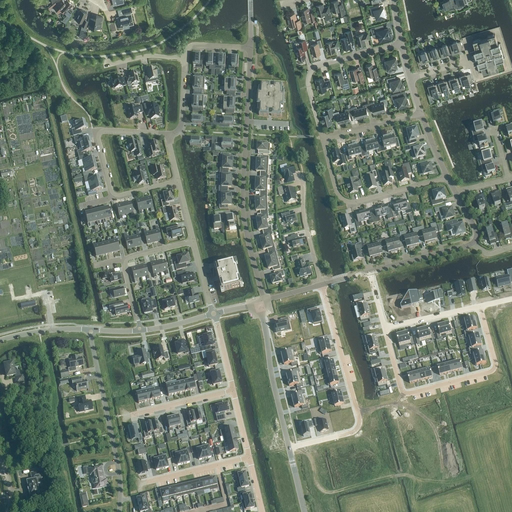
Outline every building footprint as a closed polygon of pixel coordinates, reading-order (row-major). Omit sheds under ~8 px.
[(61,0),(54,8),(59,13),(61,10),(65,14),(67,12),(70,15),(74,10),(70,8),(72,6),(67,0),(64,3),(61,0)] [(453,0),(447,0),(445,0),(440,2),(443,9),(448,7),(449,11),(456,8),(453,0)] [(453,0),(456,8),(456,10),(463,7),(462,4),(467,2),(467,0),(453,0)] [(339,5),(338,1),(331,2),(333,12),(338,11),(339,16),(345,14),(343,5),(339,5)] [(324,8),(323,5),(316,6),(318,16),(325,15),(326,21),(330,20),(331,22),(333,22),(328,7),(324,8)] [(379,9),(378,6),(370,8),(372,16),(376,15),(377,19),(386,17),(383,8),(379,9)] [(130,15),(129,13),(132,12),(130,8),(118,11),(119,17),(117,18),(118,23),(119,27),(117,27),(123,27),(123,28),(129,27),(128,26),(133,24),(131,20),(132,20),(130,15)] [(309,13),(308,8),(301,10),(302,15),(303,18),(304,21),(311,20),(311,22),(315,21),(313,13),(309,13)] [(84,20),(87,13),(80,10),(77,14),(78,14),(77,17),(76,16),(74,20),(82,23),(81,26),(86,28),(88,21),(84,20)] [(297,21),(295,14),(287,16),(290,27),(295,25),(296,29),(301,28),(300,21),(297,21)] [(100,29),(103,17),(96,16),(95,20),(90,19),(88,29),(94,30),(94,28),(100,29)] [(379,26),(371,28),(373,38),(379,36),(380,41),(383,40),(384,41),(387,40),(387,39),(391,38),(388,29),(381,31),(379,26)] [(299,31),(301,41),(307,39),(304,29),(299,31)] [(344,50),(349,48),(351,48),(349,41),(353,40),(351,31),(345,33),(346,38),(341,39),(344,50)] [(370,40),(368,34),(363,35),(363,34),(356,36),(358,46),(365,44),(365,41),(370,40)] [(498,44),(495,35),(473,42),(476,51),(475,51),(476,56),(478,56),(479,61),(478,61),(479,66),(480,66),(483,75),(505,68),(502,59),(505,58),(500,43),(498,44)] [(306,57),(304,50),(308,49),(305,40),(299,42),(300,47),(295,48),(296,49),(295,49),(294,50),(295,52),(296,53),(297,53),(298,59),(306,57)] [(314,56),(321,54),(319,48),(322,48),(320,40),(317,41),(318,44),(311,46),(314,56)] [(339,47),(337,41),(333,42),(326,43),(328,53),(335,51),(335,48),(339,47)] [(449,44),(452,53),(452,55),(458,53),(458,52),(463,50),(460,42),(457,43),(457,41),(449,44)] [(447,55),(452,53),(449,44),(439,47),(442,57),(442,58),(448,56),(447,55)] [(437,58),(442,57),(439,47),(428,50),(431,61),(437,59),(437,58)] [(431,61),(428,50),(421,52),(421,54),(418,55),(419,58),(418,58),(419,61),(420,61),(421,64),(427,63),(426,61),(431,60),(431,61)] [(202,69),(203,62),(200,62),(201,56),(200,56),(200,55),(194,55),(193,66),(196,66),(196,69),(202,69)] [(215,70),(216,63),(213,63),(214,56),(207,55),(206,67),(209,67),(209,70),(215,70)] [(216,63),(215,70),(221,70),(222,68),(225,68),(226,57),(219,56),(218,63),(216,63)] [(238,69),(239,57),(232,57),(231,64),(229,64),(228,71),(235,71),(235,68),(238,69)] [(389,74),(395,72),(394,69),(397,68),(396,63),(397,63),(396,58),(386,61),(389,74)] [(374,71),(372,65),(366,67),(368,77),(372,76),(373,80),(379,78),(377,70),(374,71)] [(147,77),(144,78),(146,84),(150,83),(158,81),(157,79),(157,78),(158,78),(156,69),(155,69),(155,68),(146,70),(147,77)] [(358,72),(357,69),(350,71),(350,74),(348,74),(349,78),(351,77),(352,81),(357,79),(358,83),(364,81),(362,71),(358,72)] [(128,90),(131,89),(131,86),(131,85),(139,83),(137,73),(128,75),(129,79),(126,80),(128,90)] [(344,80),(342,73),(334,75),(337,85),(342,84),(344,90),(350,88),(347,79),(344,80)] [(459,77),(462,86),(466,85),(466,86),(470,84),(470,83),(473,82),(470,74),(465,75),(465,74),(459,76),(459,77)] [(193,85),(204,85),(205,79),(200,79),(200,76),(194,75),(194,79),(193,79),(193,85)] [(121,80),(120,77),(112,79),(112,80),(111,80),(113,88),(114,88),(114,89),(126,86),(124,79),(121,80)] [(225,86),(236,87),(236,81),(236,78),(230,77),(229,80),(225,80),(225,86)] [(396,80),(395,77),(387,79),(388,83),(391,82),(393,91),(404,88),(403,84),(401,84),(400,79),(396,80)] [(459,87),(462,86),(459,77),(455,79),(454,77),(449,79),(449,80),(452,89),(455,88),(455,89),(459,88),(459,87)] [(324,82),(324,79),(316,81),(317,85),(316,85),(317,88),(318,88),(319,92),(327,90),(326,88),(331,87),(330,81),(324,82)] [(448,90),(452,89),(449,80),(444,82),(444,81),(438,83),(438,84),(441,92),(445,91),(445,92),(449,91),(448,90)] [(282,92),(283,85),(261,84),(260,90),(259,90),(258,109),(259,109),(259,116),(281,117),(281,110),(283,110),(284,92),(282,92)] [(438,93),(441,92),(438,84),(434,85),(433,84),(427,86),(428,89),(427,90),(428,92),(429,92),(430,95),(434,94),(434,95),(438,94),(438,93)] [(204,91),(204,85),(193,85),(193,91),(194,91),(193,94),(201,94),(202,91),(204,91)] [(236,93),(236,87),(225,86),(225,92),(227,92),(226,96),(235,96),(235,93),(236,93)] [(401,97),(400,92),(391,95),(392,100),(396,99),(398,107),(409,105),(407,101),(406,101),(405,96),(401,97)] [(201,98),(201,94),(193,94),(193,97),(192,97),(192,103),(203,104),(204,98),(201,98)] [(234,99),(235,96),(226,96),(226,99),(224,99),(224,105),(235,105),(235,99),(234,99)] [(378,104),(380,112),(382,112),(382,113),(386,112),(385,111),(386,111),(385,106),(388,105),(386,99),(380,101),(381,103),(378,104)] [(380,112),(378,104),(375,105),(374,102),(368,104),(370,110),(373,109),(374,114),(375,114),(375,115),(378,114),(378,113),(380,112)] [(203,110),(203,104),(192,103),(192,109),(193,109),(192,112),(201,113),(201,109),(203,110)] [(157,106),(156,104),(148,106),(148,104),(143,105),(146,117),(149,116),(150,120),(159,118),(159,115),(160,115),(158,106),(157,106)] [(367,111),(370,110),(368,104),(363,105),(363,108),(360,109),(362,117),(364,117),(365,117),(368,117),(368,116),(367,111)] [(235,111),(235,105),(224,105),(224,111),(226,111),(226,114),(234,114),(234,111),(235,111)] [(143,113),(141,106),(136,107),(135,106),(127,108),(129,120),(138,118),(137,115),(143,113)] [(362,117),(360,109),(357,109),(356,107),(351,109),(352,115),(355,114),(356,119),(357,119),(360,119),(360,118),(362,117)] [(324,126),(331,124),(330,117),(333,116),(331,109),(325,110),(326,115),(322,116),(323,119),(323,120),(323,122),(324,126)] [(349,115),(352,115),(351,109),(345,110),(346,112),(342,113),(345,122),(347,121),(347,122),(350,121),(350,120),(351,120),(349,115)] [(345,122),(342,113),(339,114),(339,112),(333,113),(335,119),(337,119),(339,124),(339,123),(340,124),(343,123),(343,122),(345,122)] [(494,116),(493,112),(488,114),(491,123),(493,123),(494,124),(503,122),(502,118),(500,119),(498,114),(494,116)] [(77,120),(73,121),(74,124),(72,124),(74,129),(71,130),(73,136),(82,134),(81,130),(86,129),(86,128),(87,128),(87,124),(86,125),(85,121),(78,123),(77,120)] [(473,138),(483,135),(482,132),(483,131),(481,123),(478,124),(478,126),(474,127),(475,131),(472,132),(473,138)] [(413,129),(413,128),(410,129),(410,130),(407,131),(409,138),(406,139),(407,146),(416,143),(415,138),(419,137),(416,128),(413,129)] [(387,136),(390,147),(396,145),(397,149),(400,148),(397,139),(394,139),(393,135),(391,136),(391,135),(387,136)] [(483,135),(473,138),(475,143),(478,142),(479,146),(484,145),(484,147),(488,146),(485,137),(484,138),(483,135)] [(77,144),(78,147),(91,144),(90,142),(92,142),(91,138),(83,140),(82,136),(74,138),(75,145),(77,144)] [(386,148),(390,147),(387,136),(383,137),(383,138),(381,139),(382,143),(380,143),(382,153),(387,151),(386,148)] [(212,141),(211,152),(215,152),(215,144),(222,144),(222,148),(233,148),(233,142),(219,141),(219,138),(212,138),(212,141)] [(374,140),(370,141),(373,152),(376,151),(377,154),(382,153),(380,143),(377,144),(376,140),(374,141),(374,140)] [(135,143),(135,141),(128,142),(129,145),(130,150),(131,153),(135,151),(137,157),(142,155),(139,143),(135,143)] [(367,153),(373,152),(370,141),(366,142),(366,143),(364,143),(365,147),(362,148),(365,157),(368,157),(367,153)] [(156,142),(149,144),(150,148),(147,149),(149,158),(155,157),(154,153),(159,152),(156,142)] [(265,144),(265,143),(261,143),(261,144),(258,144),(258,147),(257,147),(256,150),(257,150),(257,151),(263,152),(263,155),(270,156),(270,144),(265,144)] [(91,144),(78,147),(79,151),(77,151),(78,158),(87,155),(86,152),(92,150),(91,144)] [(365,157),(362,148),(360,149),(359,145),(356,145),(352,146),(355,156),(361,155),(362,158),(365,157)] [(417,149),(416,145),(409,147),(410,151),(414,150),(416,159),(425,156),(424,154),(426,153),(425,150),(424,150),(423,147),(417,149)] [(351,157),(355,156),(352,146),(348,147),(349,148),(347,148),(348,152),(345,153),(347,162),(352,161),(351,157)] [(339,150),(331,152),(334,164),(339,162),(340,167),(346,165),(343,156),(340,157),(339,150)] [(481,166),(491,164),(490,161),(492,160),(489,151),(486,152),(486,154),(482,156),(483,160),(480,161),(481,166)] [(220,163),(233,164),(233,160),(232,160),(232,158),(229,158),(230,155),(221,154),(220,163)] [(83,167),(95,164),(94,158),(88,159),(87,155),(78,158),(79,161),(82,161),(81,161),(83,167)] [(257,166),(268,166),(269,157),(262,157),(262,160),(257,160),(256,160),(256,164),(257,164),(257,166)] [(428,165),(427,162),(418,164),(419,168),(421,167),(423,175),(429,174),(429,175),(433,174),(430,164),(428,165)] [(233,168),(233,164),(220,163),(220,172),(229,173),(229,170),(232,170),(232,167),(233,168)] [(83,177),(92,175),(91,171),(97,170),(95,164),(83,167),(84,173),(82,173),(83,177)] [(409,180),(407,175),(412,174),(409,164),(402,166),(403,170),(397,172),(398,175),(399,175),(401,182),(409,180)] [(481,166),(483,172),(484,172),(485,178),(491,176),(491,174),(492,174),(492,176),(496,175),(493,166),(492,167),(491,164),(481,166)] [(158,169),(157,166),(151,168),(153,174),(156,173),(158,180),(165,178),(163,168),(158,169)] [(268,176),(268,166),(257,166),(256,168),(255,171),(256,171),(256,172),(262,172),(261,176),(268,176)] [(292,177),(292,175),(295,174),(293,166),(283,169),(285,177),(287,184),(294,182),(293,176),(292,177)] [(137,176),(136,177),(133,178),(134,183),(138,182),(139,185),(145,183),(144,180),(148,179),(145,167),(139,168),(141,173),(136,174),(137,176)] [(390,179),(394,178),(391,169),(385,170),(386,174),(381,176),(382,180),(383,180),(385,186),(392,184),(390,179)] [(2,178),(12,176),(10,170),(0,172),(2,178)] [(229,176),(229,173),(220,172),(219,181),(232,182),(232,178),(231,178),(231,176),(229,176)] [(369,189),(377,187),(374,178),(377,178),(375,172),(372,172),(373,176),(366,178),(369,189)] [(88,186),(100,183),(99,177),(93,179),(92,175),(83,177),(85,183),(87,183),(88,186)] [(269,176),(268,176),(261,176),(261,179),(256,179),(256,180),(255,180),(255,183),(256,183),(256,185),(267,186),(268,180),(269,180),(269,176)] [(362,187),(360,180),(354,182),(354,181),(347,183),(348,187),(348,190),(349,190),(350,194),(357,192),(356,188),(362,187)] [(232,186),(232,182),(219,181),(219,191),(228,191),(228,188),(231,188),(231,186),(232,186)] [(100,183),(88,186),(89,190),(87,190),(88,196),(97,194),(96,190),(104,188),(103,185),(101,185),(100,183)] [(267,195),(267,186),(256,185),(256,187),(255,187),(255,191),(256,191),(256,192),(261,192),(261,195),(267,195)] [(285,191),(284,187),(277,189),(279,196),(285,195),(287,203),(296,200),(293,189),(285,191)] [(432,206),(441,204),(440,200),(446,199),(443,189),(444,188),(439,190),(440,191),(433,193),(434,197),(430,198),(432,206)] [(228,194),(228,191),(219,191),(219,200),(232,200),(232,196),(231,196),(231,194),(228,194)] [(495,207),(500,205),(499,200),(502,199),(499,191),(490,194),(492,200),(490,200),(492,206),(491,206),(492,206),(494,205),(495,207)] [(169,193),(168,192),(165,193),(165,194),(163,194),(165,201),(161,202),(163,208),(169,206),(168,203),(173,202),(172,198),(173,198),(172,198),(171,192),(169,193)] [(256,205),(268,205),(267,199),(267,195),(261,195),(261,198),(256,198),(256,199),(255,199),(255,203),(256,203),(256,205)] [(479,211),(485,209),(485,208),(488,207),(484,195),(475,198),(473,199),(475,204),(476,209),(476,210),(478,209),(479,211)] [(143,199),(145,209),(150,208),(151,212),(153,211),(150,197),(143,199)] [(141,211),(145,209),(143,199),(136,201),(139,215),(142,214),(141,211)] [(232,200),(219,200),(219,209),(228,209),(228,206),(231,206),(231,204),(232,204),(232,200)] [(398,201),(401,212),(405,211),(405,212),(406,214),(406,215),(412,213),(409,203),(406,204),(405,200),(402,201),(402,200),(398,201)] [(398,213),(401,212),(398,201),(394,202),(395,202),(395,203),(392,204),(393,207),(391,208),(393,218),(399,217),(399,216),(398,217),(398,214),(398,213)] [(123,204),(126,214),(131,213),(132,217),(134,216),(130,202),(123,204)] [(121,216),(126,214),(123,204),(116,206),(120,220),(122,219),(121,216)] [(262,215),(268,214),(268,211),(268,205),(256,205),(256,207),(255,207),(255,211),(256,211),(261,211),(262,215)] [(393,218),(391,208),(388,209),(387,205),(384,206),(384,205),(380,206),(383,217),(386,216),(387,216),(388,219),(388,220),(393,218)] [(380,218),(383,217),(380,206),(376,207),(377,207),(377,208),(374,209),(375,212),(372,213),(375,223),(381,222),(380,221),(379,219),(380,218)] [(438,208),(434,209),(435,211),(436,214),(439,213),(440,215),(444,214),(445,220),(454,218),(454,215),(455,214),(454,211),(453,211),(452,208),(446,210),(445,206),(438,208)] [(170,210),(169,207),(162,209),(164,215),(168,214),(170,222),(178,220),(175,209),(170,210)] [(102,209),(105,220),(108,219),(109,223),(112,222),(108,208),(102,209)] [(106,224),(105,220),(102,209),(97,211),(99,221),(103,220),(104,224),(106,224)] [(375,223),(372,213),(369,214),(368,210),(366,211),(365,210),(366,210),(366,209),(362,210),(365,222),(368,221),(369,221),(370,224),(370,225),(375,223)] [(362,222),(365,222),(362,210),(358,212),(358,213),(356,213),(357,217),(354,218),(357,228),(362,227),(362,226),(361,223),(362,222)] [(100,225),(99,221),(97,211),(90,213),(93,223),(97,222),(98,226),(100,225)] [(90,224),(93,223),(90,213),(85,214),(88,228),(91,227),(90,224)] [(287,215),(287,213),(281,214),(282,219),(285,219),(287,224),(290,223),(290,224),(291,225),(293,224),(293,223),(293,222),(297,221),(295,213),(287,215)] [(258,225),(267,223),(266,220),(269,220),(268,217),(268,214),(262,215),(262,218),(257,218),(257,219),(256,219),(256,223),(257,223),(258,225)] [(346,217),(345,216),(340,217),(341,223),(343,223),(344,229),(349,228),(351,234),(357,232),(354,223),(354,224),(352,225),(349,216),(346,217)] [(226,230),(230,229),(229,228),(236,227),(235,217),(228,218),(229,223),(226,224),(226,230)] [(221,225),(220,219),(213,220),(214,230),(221,229),(221,232),(224,231),(224,224),(221,225)] [(458,225),(456,221),(445,224),(447,233),(453,231),(452,230),(453,229),(455,237),(466,234),(463,223),(458,225)] [(265,234),(272,232),(271,226),(269,227),(268,223),(267,223),(258,225),(258,227),(257,227),(258,231),(259,231),(264,230),(265,234)] [(428,231),(431,243),(435,241),(435,240),(437,240),(435,234),(438,233),(436,224),(430,225),(432,231),(428,231)] [(177,229),(176,225),(165,228),(167,235),(170,234),(171,234),(172,239),(176,238),(176,237),(182,236),(180,228),(177,229)] [(508,229),(507,225),(501,227),(502,228),(499,229),(499,230),(500,229),(501,235),(503,234),(505,240),(511,237),(511,230),(511,228),(508,229)] [(151,232),(154,243),(161,241),(157,227),(155,228),(156,231),(151,232)] [(431,243),(428,231),(425,232),(423,227),(418,228),(420,238),(423,237),(425,243),(427,242),(427,244),(431,243)] [(417,238),(420,238),(418,228),(412,230),(414,235),(410,236),(413,247),(417,246),(417,245),(419,245),(417,238)] [(154,243),(151,232),(146,234),(146,230),(143,230),(147,245),(154,243)] [(493,234),(492,230),(486,232),(486,233),(484,234),(484,235),(485,234),(486,240),(488,239),(490,245),(499,242),(496,233),(493,234)] [(132,237),(134,248),(141,246),(138,232),(135,232),(136,236),(132,237)] [(262,245),(273,242),(272,236),(273,236),(272,232),(265,234),(265,237),(260,239),(259,240),(260,243),(261,243),(262,245)] [(413,247),(410,236),(407,237),(405,232),(399,233),(400,236),(402,242),(405,242),(407,248),(409,247),(409,249),(413,247)] [(134,248),(132,237),(127,239),(126,235),(124,235),(127,250),(134,248)] [(298,240),(297,239),(298,238),(297,235),(291,236),(291,238),(287,239),(288,245),(292,244),(293,248),(303,245),(301,239),(298,240)] [(392,241),(395,252),(399,251),(399,250),(400,249),(403,248),(400,236),(394,237),(395,240),(392,241)] [(111,243),(113,253),(119,251),(118,245),(116,237),(113,238),(114,242),(111,243)] [(113,253),(111,243),(110,239),(107,239),(108,243),(105,244),(108,254),(113,253)] [(395,252),(392,241),(388,242),(387,239),(382,240),(384,248),(384,247),(387,246),(388,253),(390,252),(391,253),(395,252)] [(108,254),(105,244),(104,240),(102,241),(102,245),(99,246),(102,256),(108,254)] [(383,248),(384,248),(382,240),(376,242),(377,245),(373,246),(376,257),(381,256),(380,255),(382,254),(380,248),(383,247),(383,248)] [(269,253),(276,251),(273,242),(262,245),(262,247),(261,247),(262,250),(263,250),(263,251),(268,249),(269,253)] [(102,256),(99,246),(95,246),(94,243),(92,243),(96,257),(102,256)] [(364,251),(362,243),(355,245),(356,245),(357,248),(351,250),(353,256),(352,257),(352,256),(353,262),(359,260),(362,259),(360,251),(363,250),(364,251)] [(376,257),(373,246),(370,247),(369,244),(363,245),(366,255),(369,255),(370,258),(372,257),(372,258),(376,257)] [(267,263),(278,260),(276,251),(269,253),(270,256),(265,257),(265,258),(264,258),(265,262),(266,261),(267,263)] [(175,271),(186,268),(185,264),(189,263),(188,259),(189,259),(188,254),(183,255),(184,256),(177,258),(178,263),(174,263),(175,271)] [(303,259),(296,261),(298,269),(295,270),(297,277),(300,276),(300,277),(303,276),(304,277),(305,278),(307,277),(307,276),(307,275),(311,274),(309,266),(305,267),(303,259)] [(278,260),(267,263),(267,265),(266,266),(267,269),(268,269),(274,268),(275,271),(281,270),(278,260)] [(157,262),(160,273),(165,272),(166,275),(168,275),(165,261),(157,262)] [(155,274),(160,273),(157,262),(150,264),(154,278),(156,278),(155,274)] [(222,291),(242,286),(236,262),(229,264),(226,265),(216,267),(219,279),(222,291)] [(138,267),(141,278),(146,276),(147,280),(149,280),(145,265),(138,267)] [(136,279),(141,278),(138,267),(131,269),(135,283),(137,283),(136,279)] [(18,279),(22,278),(22,277),(24,277),(24,279),(28,278),(26,270),(22,271),(23,272),(21,272),(21,271),(17,272),(18,279)] [(185,275),(184,271),(176,273),(178,277),(180,277),(182,284),(194,281),(192,273),(185,275)] [(282,282),(281,278),(284,277),(283,271),(275,273),(276,276),(270,278),(271,279),(270,279),(271,282),(272,282),(272,285),(276,284),(276,285),(279,284),(279,283),(282,282)] [(110,275),(109,272),(101,274),(102,280),(109,278),(110,279),(111,283),(121,280),(119,273),(110,275)] [(510,285),(510,283),(511,282),(511,273),(508,274),(508,276),(496,279),(498,288),(510,285)] [(490,289),(488,279),(481,281),(483,291),(490,289)] [(476,292),(474,280),(468,282),(470,293),(476,292)] [(456,293),(452,294),(453,296),(457,296),(457,297),(465,295),(463,283),(454,285),(456,293)] [(115,290),(114,287),(108,289),(109,292),(112,291),(114,298),(124,296),(123,288),(115,290)] [(194,295),(193,289),(186,291),(188,297),(187,297),(189,304),(199,302),(197,295),(194,295)] [(434,301),(439,300),(437,291),(428,293),(428,296),(426,296),(428,304),(435,302),(434,301)] [(402,304),(400,306),(401,309),(412,307),(413,306),(416,305),(416,304),(420,303),(417,292),(409,294),(410,302),(402,304)] [(164,311),(169,310),(169,309),(175,308),(173,303),(176,302),(175,297),(170,298),(170,301),(162,303),(163,306),(162,306),(163,310),(164,310),(164,311)] [(149,301),(148,299),(142,300),(142,302),(141,303),(144,314),(152,313),(151,309),(156,308),(154,301),(149,302),(149,301)] [(365,305),(364,301),(356,304),(358,313),(369,310),(367,305),(365,305)] [(122,306),(122,302),(108,305),(110,312),(114,311),(116,316),(128,313),(126,305),(122,306)] [(12,307),(3,309),(4,315),(10,313),(10,316),(14,316),(12,307)] [(320,315),(319,311),(317,312),(317,308),(307,311),(308,314),(311,313),(314,324),(321,323),(321,319),(320,315)] [(369,310),(358,313),(361,322),(369,320),(368,316),(370,315),(369,310)] [(288,318),(280,320),(281,323),(279,324),(279,325),(276,325),(277,328),(275,329),(276,334),(285,332),(289,331),(288,329),(287,323),(289,323),(288,318)] [(463,321),(465,326),(475,323),(474,318),(464,320),(463,321)] [(450,330),(449,323),(443,325),(446,337),(452,335),(452,336),(455,336),(453,329),(450,330)] [(464,332),(465,335),(471,334),(470,331),(477,329),(475,323),(465,326),(466,332),(464,332)] [(441,339),(441,338),(446,337),(443,325),(437,326),(439,333),(436,334),(438,340),(441,339)] [(430,335),(428,328),(422,329),(426,341),(431,340),(431,341),(435,340),(433,334),(430,335)] [(420,343),(426,341),(422,329),(417,331),(419,338),(416,339),(417,345),(420,344),(420,343)] [(412,339),(409,339),(408,333),(402,334),(405,346),(411,345),(411,346),(414,345),(412,339)] [(365,337),(367,346),(377,343),(376,338),(374,338),(373,334),(365,337)] [(396,336),(399,348),(405,346),(402,334),(396,336)] [(480,340),(478,335),(472,337),(471,334),(465,335),(466,338),(469,338),(470,343),(480,340)] [(213,346),(211,335),(207,336),(206,336),(204,336),(204,337),(203,337),(205,344),(199,346),(201,353),(211,350),(210,346),(213,346)] [(470,343),(468,344),(469,349),(468,350),(469,353),(475,351),(475,348),(482,346),(480,340),(470,343)] [(175,345),(178,354),(185,353),(185,354),(189,353),(188,347),(186,348),(184,341),(178,343),(178,344),(175,345)] [(330,346),(328,341),(324,342),(319,343),(317,343),(318,349),(330,346)] [(377,343),(367,346),(370,355),(378,353),(377,349),(379,348),(377,343)] [(154,352),(152,352),(153,356),(155,356),(156,360),(163,358),(161,346),(153,348),(154,352)] [(331,352),(330,346),(318,349),(320,355),(331,352)] [(283,360),(294,357),(295,357),(293,351),(294,351),(294,348),(288,349),(288,352),(281,354),(283,360)] [(136,352),(137,356),(132,358),(134,366),(139,364),(140,366),(149,364),(148,360),(150,359),(149,353),(146,354),(145,350),(136,352)] [(485,358),(483,352),(476,354),(475,351),(469,353),(470,355),(471,355),(473,361),(474,361),(474,360),(485,358)] [(206,359),(203,359),(203,362),(215,359),(214,353),(205,355),(206,359)] [(78,358),(78,357),(71,358),(72,360),(69,360),(70,368),(68,369),(69,373),(76,371),(75,368),(83,366),(81,357),(78,358)] [(297,362),(295,363),(294,357),(283,360),(284,365),(291,364),(292,367),(298,365),(297,362)] [(322,360),(322,364),(324,369),(326,369),(335,367),(333,361),(330,362),(329,358),(322,360)] [(486,363),(485,358),(474,360),(474,361),(475,366),(486,363)] [(215,359),(203,362),(204,364),(207,363),(208,367),(217,365),(215,359)] [(11,363),(10,362),(9,362),(7,363),(6,363),(6,364),(4,365),(7,377),(15,375),(17,384),(23,383),(22,377),(20,377),(19,371),(14,372),(13,363),(11,363)] [(446,374),(443,366),(443,363),(437,365),(440,376),(446,374)] [(376,379),(386,376),(385,371),(383,371),(382,367),(374,370),(376,379)] [(427,379),(424,370),(424,368),(418,370),(418,372),(421,381),(427,379)] [(432,378),(429,368),(424,370),(427,379),(432,378)] [(286,375),(288,381),(300,378),(299,373),(300,372),(299,369),(293,371),(293,374),(286,375)] [(211,377),(208,378),(209,380),(220,377),(219,371),(210,373),(211,377)] [(387,385),(386,382),(388,381),(386,376),(376,379),(378,388),(387,385)] [(220,377),(209,380),(209,382),(212,382),(213,386),(222,384),(220,378),(220,377)] [(82,382),(81,378),(71,380),(72,387),(75,386),(77,392),(88,389),(88,391),(86,381),(82,382)] [(296,385),(297,388),(303,387),(302,384),(301,384),(300,378),(288,381),(289,387),(296,385)] [(339,384),(337,378),(329,380),(326,380),(328,386),(339,384)] [(190,393),(195,391),(193,381),(187,382),(190,393)] [(184,394),(190,393),(187,382),(182,384),(184,394)] [(182,384),(176,385),(178,395),(184,394),(182,384)] [(170,386),(164,387),(167,397),(172,396),(170,386)] [(160,398),(158,388),(152,389),(154,400),(160,398)] [(292,397),(293,402),(303,400),(301,394),(305,394),(304,391),(298,392),(299,395),(292,397)] [(144,402),(142,392),(136,393),(138,404),(144,402)] [(86,402),(84,397),(77,398),(78,404),(80,412),(84,412),(85,412),(87,412),(88,411),(92,410),(91,401),(86,402)] [(307,405),(305,399),(303,400),(293,402),(294,408),(301,407),(302,409),(308,408),(307,405)] [(217,412),(216,412),(218,421),(226,420),(224,413),(229,411),(228,409),(229,409),(228,405),(227,405),(227,404),(223,405),(223,404),(219,405),(219,406),(216,407),(217,412)] [(200,411),(193,412),(196,422),(202,421),(202,424),(206,423),(204,417),(201,418),(200,411)] [(189,421),(186,422),(188,428),(191,427),(191,426),(197,425),(196,422),(193,412),(187,414),(189,421)] [(178,416),(172,417),(175,428),(178,427),(178,430),(181,429),(178,416)] [(172,417),(166,419),(169,429),(175,428),(172,417)] [(314,420),(316,427),(319,426),(321,433),(328,431),(328,427),(329,427),(328,424),(327,424),(326,420),(321,421),(320,418),(314,420)] [(157,421),(151,422),(153,433),(154,435),(159,434),(160,434),(163,433),(162,428),(159,428),(157,421)] [(308,424),(300,425),(303,437),(311,435),(309,428),(313,427),(312,421),(307,422),(308,424)] [(146,431),(143,432),(145,438),(151,436),(150,434),(153,433),(151,422),(145,424),(146,431)] [(135,426),(129,428),(132,440),(138,439),(139,442),(142,441),(140,435),(137,435),(135,426)] [(232,428),(224,430),(225,436),(234,434),(232,428)] [(225,436),(223,437),(224,442),(226,442),(235,439),(234,434),(225,436)] [(207,445),(202,446),(202,447),(205,459),(211,457),(207,445)] [(202,447),(196,449),(199,460),(205,459),(202,447)] [(186,450),(180,451),(181,454),(183,464),(189,463),(187,455),(190,454),(189,448),(186,449),(186,450)] [(177,451),(172,453),(173,458),(176,458),(178,465),(183,464),(181,454),(178,454),(177,451)] [(165,455),(159,456),(159,458),(162,469),(168,468),(165,455)] [(153,457),(150,458),(152,464),(154,463),(156,470),(162,469),(159,458),(154,459),(153,457)] [(144,462),(137,463),(139,474),(146,472),(146,470),(149,469),(148,463),(145,464),(144,462)] [(99,468),(99,467),(89,470),(90,475),(92,475),(93,477),(92,479),(92,481),(93,483),(95,485),(95,489),(107,486),(106,480),(104,481),(104,480),(104,479),(103,479),(101,468),(99,468)] [(240,471),(235,472),(237,482),(239,482),(247,480),(245,472),(241,473),(240,471)] [(33,481),(27,482),(28,487),(28,490),(29,490),(30,495),(33,495),(34,497),(39,496),(38,494),(37,487),(42,486),(41,482),(40,478),(41,478),(40,472),(31,474),(33,481)] [(215,478),(208,480),(210,487),(210,490),(210,491),(218,489),(217,486),(215,478)] [(208,480),(201,481),(203,489),(203,491),(210,490),(210,487),(208,480)] [(239,482),(237,482),(239,489),(237,490),(238,493),(246,491),(245,488),(249,487),(247,480),(239,482)] [(201,481),(194,483),(196,491),(197,493),(203,491),(203,489),(201,481)] [(194,483),(187,485),(189,492),(190,495),(197,493),(196,491),(194,483)] [(187,485),(181,486),(182,494),(183,496),(190,495),(189,492),(187,485)] [(181,486),(174,488),(176,495),(176,498),(183,496),(182,494),(181,486)] [(174,488),(167,489),(169,497),(169,498),(173,497),(174,500),(176,499),(176,498),(176,495),(174,488)] [(167,489),(160,491),(162,499),(162,502),(170,500),(169,498),(169,497),(167,489)] [(245,493),(240,494),(240,496),(241,496),(242,501),(240,501),(241,504),(242,503),(252,501),(250,494),(246,495),(245,493)] [(141,498),(137,499),(138,506),(148,503),(146,497),(147,496),(146,494),(140,495),(141,498)] [(252,501),(242,503),(244,511),(254,509),(252,501)] [(148,503),(138,506),(139,511),(151,511),(151,510),(150,510),(148,503)]
